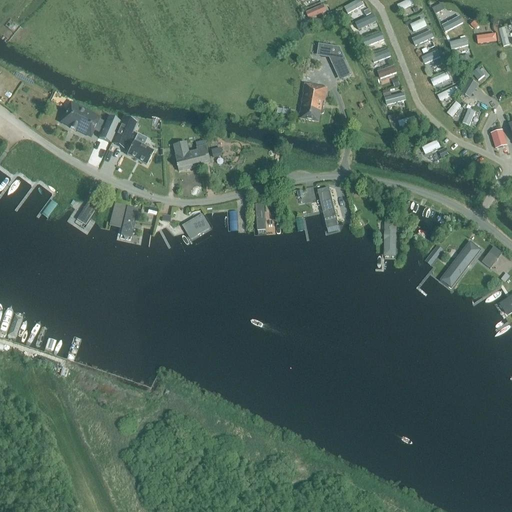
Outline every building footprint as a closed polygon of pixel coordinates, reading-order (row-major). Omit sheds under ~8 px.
[(399,11),(416,4),(413,0),(409,0),(397,6),(399,11)] [(351,22),(361,9),(357,5),(346,18),(351,22)] [(323,13),(326,12),(323,6),(306,13),(308,19),(318,15),(319,18),(324,16),(323,13)] [(445,33),(462,25),(459,18),(442,27),(445,33)] [(412,32),(426,25),(424,20),(409,26),(412,32)] [(503,45),(509,43),(505,29),(499,30),(503,45)] [(415,47),(433,39),(430,33),(413,41),(415,47)] [(477,45),(497,43),(495,34),(476,37),(477,45)] [(364,49),(382,41),(379,35),(361,43),(364,49)] [(329,59),(332,66),(345,60),(339,48),(324,46),(322,58),(329,59)] [(424,65),(440,58),(437,51),(421,58),(424,65)] [(370,64),(389,58),(387,52),(368,58),(370,64)] [(449,68),(447,63),(441,66),(443,71),(449,68)] [(480,68),(486,76),(490,74),(483,65),(480,68)] [(381,78),(395,72),(393,67),(379,72),(381,78)] [(479,81),(485,77),(478,69),(473,73),(479,81)] [(460,94),(470,99),(478,85),(469,79),(460,94)] [(326,89),(304,85),(298,119),(318,123),(319,115),(321,116),(326,89)] [(384,99),(391,97),(389,90),(382,92),(384,99)] [(65,107),(68,97),(55,94),(53,103),(65,107)] [(389,104),(405,100),(403,94),(388,98),(389,104)] [(71,105),(62,122),(71,126),(70,128),(75,131),(76,129),(90,136),(92,131),(100,135),(99,138),(110,144),(120,122),(108,117),(106,123),(71,105)] [(453,121),(460,108),(455,106),(449,119),(453,121)] [(468,127),(474,113),(468,110),(462,125),(468,127)] [(400,128),(416,122),(415,117),(398,122),(400,128)] [(125,118),(113,144),(125,149),(136,124),(125,118)] [(501,130),(491,133),(495,149),(506,146),(501,130)] [(146,165),(153,151),(133,141),(126,154),(146,165)] [(202,159),(208,158),(205,146),(197,148),(197,151),(188,153),(186,144),(174,146),(176,156),(176,159),(177,165),(177,166),(177,168),(178,168),(179,171),(204,165),(202,159)] [(112,159),(116,149),(111,147),(108,158),(112,159)] [(438,152),(441,158),(448,155),(445,149),(438,152)] [(211,152),(213,158),(220,156),(219,150),(211,152)] [(328,188),(317,191),(328,235),(339,232),(328,188)] [(97,205),(89,200),(74,224),(82,228),(97,205)] [(138,207),(128,205),(122,234),(131,236),(138,207)] [(256,205),(257,235),(266,235),(265,205),(256,205)] [(202,214),(182,226),(191,240),(210,228),(202,214)] [(396,259),(397,222),(385,222),(384,259),(396,259)] [(470,240),(440,280),(452,289),(483,250),(470,240)] [(486,258),(482,263),(490,270),(502,254),(494,248),(493,248),(486,258)] [(511,289),(495,301),(506,318),(511,314),(511,289)]
